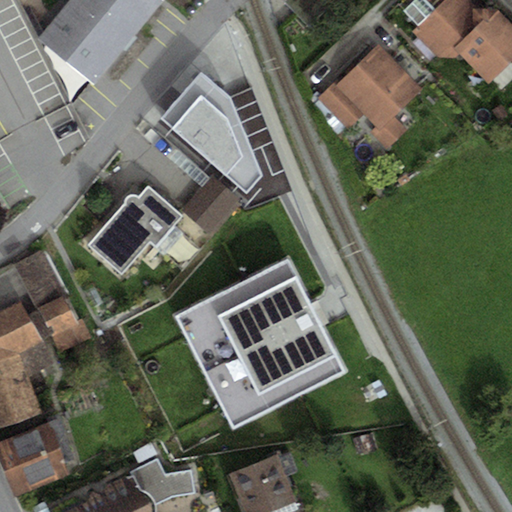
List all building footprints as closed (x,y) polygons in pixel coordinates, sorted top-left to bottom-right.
[(121,55),(140,32),(99,0),(70,0),(63,9),(121,55)] [(165,0),(164,0),(99,0),(140,32),(165,0)] [(330,6),(324,0),(285,0),(284,1),(307,27),(330,6)] [(454,48),(496,8),(477,9),(467,0),(446,0),(437,9),(412,31),(439,58),(464,58),(454,48)] [(428,0),(437,9),(446,0),(428,0)] [(511,63),(511,25),(498,11),(496,8),(454,48),(464,58),(489,85),(511,63)] [(98,85),(121,55),(63,9),(39,39),(98,85)] [(336,82),(318,99),(349,131),(364,117),(375,129),(370,134),(386,152),(408,131),(395,118),(423,92),(379,46),(338,85),(336,82)] [(202,74),(161,118),(246,194),(262,176),(231,99),(202,74)] [(242,202),(212,177),(182,212),(212,237),(242,202)] [(185,218),(149,187),(140,198),(135,196),(129,196),(126,199),(124,205),(89,246),(123,282),(154,245),(157,248),(185,218)] [(42,254),(16,267),(38,311),(28,316),(42,344),(52,339),(61,356),(93,340),(83,320),(77,323),(42,254)] [(288,259),(176,316),(234,430),(347,372),(288,259)] [(21,304),(0,314),(0,430),(43,416),(28,379),(54,366),(42,344),(28,316),(21,304)] [(69,475),(49,424),(0,443),(0,461),(14,497),(69,475)] [(371,433),(351,439),(357,456),(376,450),(371,433)] [(278,456),(285,476),(298,471),(290,451),(278,456)] [(285,476),(278,456),(229,475),(243,511),(272,511),(296,503),(285,476)] [(131,472),(133,476),(140,491),(150,494),(152,497),(155,503),(172,497),(195,493),(192,472),(166,477),(157,459),(131,472)] [(133,476),(96,489),(107,511),(155,511),(156,510),(155,503),(152,497),(150,494),(140,491),(133,476)] [(107,511),(96,489),(91,492),(86,501),(66,511),(107,511)]
